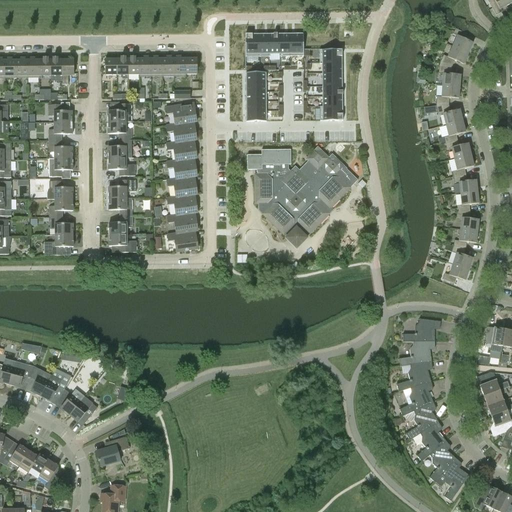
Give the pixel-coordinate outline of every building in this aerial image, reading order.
[(486,0),(496,16),(505,11),(504,10),(505,7),(510,4),(507,0),(486,0)] [(452,47),(468,54),(473,44),(464,40),(466,34),(455,29),(453,35),(457,37),(452,47)] [(246,34),(246,55),(259,55),(259,34),(246,34)] [(259,34),(259,55),(270,55),(269,34),(259,34)] [(269,34),(270,55),(280,55),(280,34),(269,34)] [(280,34),(280,55),(290,54),(290,34),(280,34)] [(290,34),(290,54),(304,54),(304,51),(304,34),(290,34)] [(468,54),(452,47),(447,58),(443,56),(439,65),(451,68),(454,61),(463,65),(468,54)] [(320,50),(320,64),(340,64),(340,50),(320,50)] [(128,60),(128,76),(139,75),(139,60),(135,60),(135,57),(130,57),(130,60),(128,60)] [(139,60),(139,75),(151,75),(151,59),(148,60),(148,57),(144,57),(144,60),(139,60)] [(151,59),(151,75),(162,75),(162,59),(158,59),(158,57),(153,57),(153,59),(151,59)] [(162,59),(162,75),(174,75),(174,59),(171,59),(171,57),(166,57),(166,59),(162,59)] [(174,59),(174,75),(197,75),(197,59),(181,59),(181,57),(176,57),(176,59),(174,59)] [(20,59),(20,61),(16,61),(16,77),(28,76),(27,61),(25,61),(25,58),(20,59)] [(30,58),(30,61),(27,61),(28,76),(39,76),(39,61),(35,61),(35,58),(30,58)] [(43,58),(43,61),(39,61),(39,76),(50,76),(50,60),(48,60),(48,58),(43,58)] [(53,58),(53,60),(50,60),(50,76),(51,76),(51,81),(62,81),(62,60),(57,60),(57,58),(53,58)] [(128,79),(128,76),(128,60),(126,60),(126,58),(121,58),(121,60),(117,60),(117,76),(120,76),(121,78),(122,79),(128,79)] [(7,59),(7,61),(5,61),(5,77),(16,77),(16,61),(12,61),(12,59),(7,59)] [(68,76),(74,76),(73,60),(62,60),(62,81),(62,85),(68,85),(68,76)] [(117,76),(117,60),(105,60),(105,76),(117,76)] [(320,64),(320,74),(340,74),(340,64),(320,64)] [(442,86),(459,87),(460,76),(451,75),(451,68),(439,65),(438,74),(443,75),(442,86)] [(246,73),(246,83),(266,83),(266,73),(246,73)] [(320,74),(320,88),(340,87),(340,74),(320,74)] [(246,83),(246,93),(266,93),(266,83),(246,83)] [(459,87),(442,86),(441,98),(436,97),(436,107),(448,106),(449,98),(458,99),(459,87)] [(320,88),(320,98),(340,98),(340,87),(320,88)] [(246,93),(246,102),(266,102),(266,93),(246,93)] [(320,98),(320,108),(340,108),(340,98),(320,98)] [(246,102),(246,112),(266,112),(266,102),(246,102)] [(167,115),(176,114),(177,124),(177,125),(191,123),(196,122),(195,113),(192,113),(191,104),(166,108),(167,115)] [(61,105),(48,105),(48,117),(54,117),(54,123),(72,123),(72,112),(61,112),(61,105)] [(118,105),(118,111),(107,111),(107,123),(126,123),(126,122),(131,122),(131,116),(131,105),(118,105)] [(445,126),(462,122),(459,110),(450,113),(448,106),(436,107),(438,116),(443,115),(445,126)] [(320,108),(320,122),(340,122),(340,108),(320,108)] [(246,112),(246,122),(266,122),(266,112),(246,112)] [(20,140),(28,140),(28,131),(35,131),(35,123),(20,122),(20,140)] [(462,122),(445,126),(448,137),(444,138),(444,139),(440,140),(441,145),(457,141),(456,135),(465,133),(462,122)] [(0,140),(8,140),(8,134),(8,123),(0,123),(0,140)] [(54,130),(48,130),(48,142),(61,141),(61,135),(72,135),(72,123),(54,123),(54,130)] [(119,141),(131,141),(131,129),(126,129),(126,123),(107,123),(108,135),(119,135),(119,141)] [(178,143),(191,141),(196,141),(195,131),(192,132),(191,123),(177,125),(177,124),(166,126),(167,133),(176,132),(177,143),(178,143)] [(49,153),(54,153),(54,159),(72,159),(72,148),(61,148),(61,141),(48,142),(46,142),(46,144),(48,144),(49,153)] [(108,159),(126,159),(126,152),(131,152),(131,141),(119,141),(119,147),(108,147),(108,159)] [(178,161),(191,159),(197,159),(195,149),(193,150),(191,141),(178,143),(177,143),(166,144),(167,151),(176,150),(178,161)] [(454,160),(471,156),(468,144),(459,146),(457,141),(441,145),(442,149),(446,148),(447,150),(451,149),(454,160)] [(0,161),(11,161),(11,144),(0,144),(0,161)] [(291,172),(288,170),(288,165),(291,165),(290,150),(261,151),(261,155),(247,156),(247,170),(257,170),(257,175),(254,175),(255,204),(258,204),(258,207),(264,213),(262,215),(286,238),(286,239),(296,249),(307,238),(306,238),(329,214),(327,212),(358,181),(332,156),(329,158),(317,147),(305,159),(304,158),(291,172)] [(471,156),(454,160),(457,171),(452,172),(453,178),(466,176),(464,169),(473,167),(471,156)] [(49,166),(49,178),(61,178),(61,171),(72,171),(72,159),(54,159),(54,166),(49,166)] [(132,166),(126,166),(126,159),(108,159),(108,171),(119,171),(119,177),(132,177),(132,166)] [(178,179),(192,177),(192,178),(197,177),(195,168),(193,168),(191,159),(178,161),(166,163),(168,170),(176,168),(178,179)] [(0,178),(11,178),(11,161),(0,161),(0,178)] [(460,195),(477,193),(476,181),(466,182),(466,176),(453,178),(454,184),(459,183),(460,195)] [(192,177),(178,179),(167,181),(168,188),(176,186),(178,197),(178,198),(192,195),(192,196),(197,195),(196,186),(193,186),(192,178),(192,177)] [(119,181),(119,188),(108,188),(108,199),(126,199),(126,192),(136,192),(136,181),(119,181)] [(366,185),(365,184),(362,181),(358,185),(362,189),(365,186),(366,185)] [(0,199),(4,200),(11,199),(11,182),(0,182),(0,199)] [(49,182),(49,193),(54,193),(55,200),(73,200),(73,188),(62,188),(61,182),(49,182)] [(477,193),(460,195),(461,206),(457,206),(457,212),(470,212),(469,205),(478,204),(477,193)] [(178,216),(192,214),(197,213),(196,204),(193,204),(192,196),(192,195),(178,198),(178,197),(167,199),(168,206),(177,205),(178,215),(178,216)] [(0,216),(11,217),(11,210),(5,210),(4,200),(0,199),(0,216)] [(119,217),(132,217),(132,206),(126,206),(126,199),(108,199),(108,211),(119,211),(119,217)] [(55,207),(49,207),(49,218),(62,218),(62,212),(73,212),(73,200),(55,200),(55,207)] [(156,219),(162,218),(161,207),(154,208),(156,219)] [(460,230),(477,232),(478,221),(469,219),(470,212),(457,212),(457,218),(461,219),(460,230)] [(178,234),(192,232),(197,231),(196,222),(193,223),(192,214),(178,216),(178,215),(167,217),(168,224),(177,223),(178,234)] [(109,235),(127,235),(127,229),(132,228),(132,217),(119,217),(120,224),(108,224),(109,235)] [(49,230),(55,229),(55,236),(73,236),(73,224),(62,224),(62,218),(49,218),(45,218),(45,223),(49,223),(49,230)] [(0,237),(11,238),(2,237),(2,227),(9,227),(8,220),(0,220),(0,237)] [(477,232),(460,230),(459,241),(454,241),(453,247),(465,250),(466,243),(476,244),(477,232)] [(192,232),(178,234),(167,235),(168,242),(177,241),(179,252),(198,250),(196,240),(193,241),(192,232)] [(132,242),(127,242),(127,235),(109,235),(109,247),(120,247),(120,253),(136,253),(136,242),(132,242)] [(62,256),(62,248),(73,248),(73,236),(55,236),(55,243),(44,243),(44,256),(62,256)] [(0,255),(9,255),(9,249),(11,238),(0,237),(0,255)] [(452,265),(469,270),(472,259),(463,256),(465,250),(453,247),(451,253),(456,254),(452,265)] [(465,281),(469,270),(452,265),(449,276),(444,274),(442,280),(454,285),(456,278),(465,281)] [(413,342),(434,342),(434,328),(440,329),(440,322),(419,320),(418,324),(414,328),(414,335),(403,335),(403,343),(413,343),(413,342)] [(494,328),(491,345),(490,351),(501,353),(503,347),(502,347),(505,330),(494,328)] [(511,331),(505,330),(502,347),(503,347),(511,348),(511,331)] [(410,366),(431,362),(429,348),(434,348),(434,342),(413,342),(413,343),(413,346),(409,351),(410,358),(399,360),(400,367),(410,366)] [(38,358),(43,359),(46,351),(41,349),(38,358)] [(64,351),(61,358),(80,364),(82,357),(64,351)] [(473,364),(482,365),(483,357),(475,356),(473,364)] [(403,391),(431,383),(427,369),(432,369),(431,362),(410,366),(410,369),(408,374),(410,381),(398,384),(400,392),(403,391)] [(115,372),(123,374),(126,367),(118,364),(115,372)] [(0,382),(9,385),(13,369),(0,365),(0,382)] [(31,374),(24,372),(13,369),(9,385),(20,388),(25,390),(34,367),(31,374)] [(31,392),(31,393),(41,397),(51,376),(34,367),(25,390),(31,392)] [(477,380),(480,387),(483,397),(505,389),(509,387),(507,382),(497,386),(493,374),(477,380)] [(56,405),(65,390),(58,387),(61,381),(51,376),(41,397),(51,402),(56,405)] [(403,391),(408,406),(401,409),(400,410),(402,417),(433,403),(427,390),(432,389),(431,383),(403,391)] [(115,385),(112,395),(124,399),(127,389),(115,385)] [(487,407),(503,401),(501,395),(507,393),(505,389),(483,397),(487,407)] [(65,390),(56,405),(61,408),(61,409),(69,416),(85,397),(75,390),(71,395),(65,390)] [(83,426),(93,413),(97,409),(92,404),(93,404),(85,397),(69,416),(78,423),(83,426)] [(491,417),(511,409),(511,407),(511,405),(505,408),(503,401),(487,407),(491,417)] [(411,440),(413,439),(412,439),(438,423),(431,411),(436,409),(433,403),(402,417),(411,423),(414,421),(417,427),(407,433),(411,440)] [(508,416),(511,414),(511,409),(491,417),(494,428),(511,422),(508,416)] [(403,417),(394,421),(396,426),(405,423),(403,417)] [(417,446),(421,443),(426,449),(416,456),(421,462),(429,456),(446,442),(437,431),(441,428),(438,423),(412,439),(413,439),(417,446)] [(0,463),(1,464),(10,450),(2,445),(5,436),(0,434),(0,463)] [(99,461),(101,467),(120,462),(118,452),(129,449),(126,438),(109,442),(110,448),(96,452),(98,461),(99,461)] [(441,476),(456,460),(446,450),(450,447),(446,442),(429,456),(431,459),(432,464),(437,469),(429,478),(435,483),(441,476)] [(6,467),(9,463),(11,459),(20,465),(29,452),(20,446),(15,453),(10,450),(1,464),(6,467)] [(38,458),(29,452),(20,465),(30,471),(31,469),(31,468),(38,458)] [(40,474),(49,461),(39,455),(38,458),(31,468),(31,469),(40,474)] [(456,460),(441,476),(444,478),(445,484),(451,488),(444,498),(450,502),(469,476),(457,468),(460,464),(456,460)] [(61,474),(56,471),(58,467),(49,461),(40,474),(39,476),(48,482),(44,488),(49,492),(61,474)] [(103,495),(102,511),(117,511),(118,501),(124,502),(125,487),(111,486),(110,495),(101,494),(101,495),(103,495)] [(483,510),(485,506),(493,510),(501,493),(490,488),(487,494),(482,491),(475,506),(483,510)] [(511,511),(511,505),(509,505),(511,499),(511,498),(501,493),(493,510),(497,511),(511,511)] [(35,510),(41,511),(44,500),(38,498),(35,510)]
